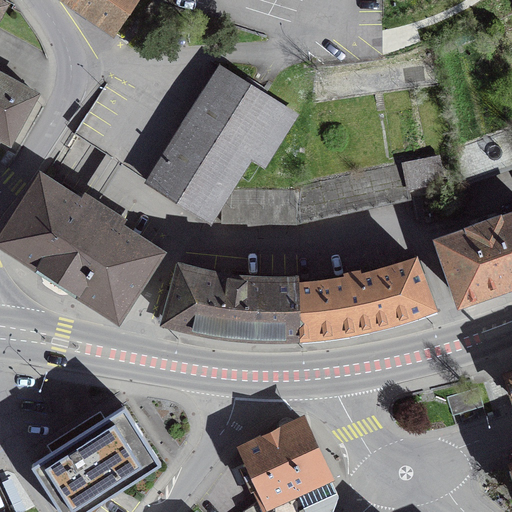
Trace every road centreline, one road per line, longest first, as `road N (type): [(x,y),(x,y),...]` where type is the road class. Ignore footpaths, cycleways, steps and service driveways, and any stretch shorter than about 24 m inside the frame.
road 1 (unknown): [(125,356),(182,243),(290,242),(396,228),(422,243),(462,346)]
road 2 (primary): [(0,333),(242,374)]
road 3 (residential): [(0,191),(63,102),(72,74),(56,26),(36,0)]
road 4 (primary): [(334,372),(511,330)]
road 5 (residential): [(242,374),(222,432),(165,511)]
road 6 (residential): [(405,472),(370,454),(334,372)]
